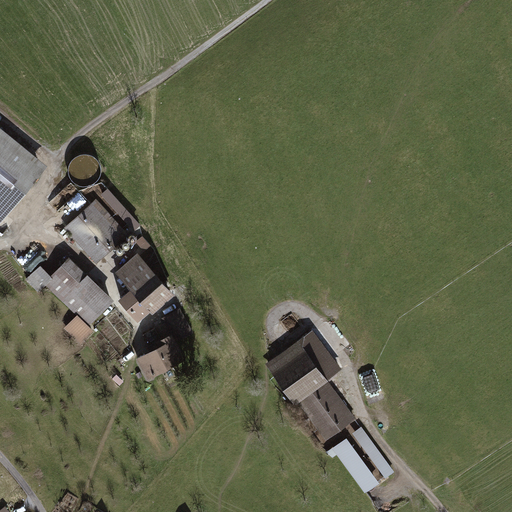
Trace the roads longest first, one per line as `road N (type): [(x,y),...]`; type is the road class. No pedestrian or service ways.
road 1 (track): [(267,0),(71,140),(3,237)]
road 2 (track): [(444,511),(363,425),(351,386)]
